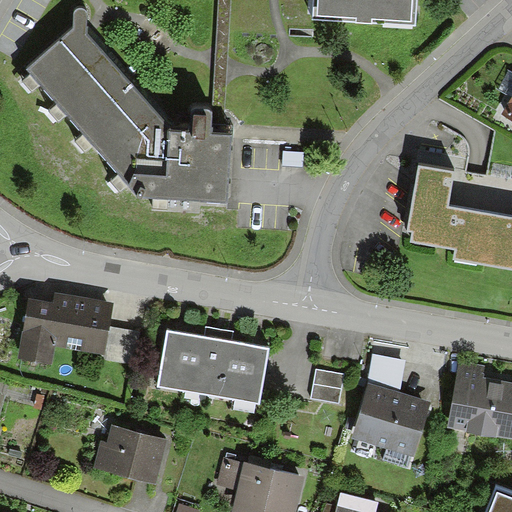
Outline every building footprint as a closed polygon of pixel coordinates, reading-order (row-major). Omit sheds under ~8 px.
[(73,17),(20,64),(137,196),(138,197),(227,203),(231,133),(232,126),(225,125),(218,125),(211,124),(213,103),(211,99),(206,96),(198,95),(191,98),(190,103),(189,122),(170,121),(96,34),(87,24),(86,22),(87,3),(85,0),(75,0),(74,3),(73,17)] [(230,32),(231,0),(217,0),(215,44),(214,71),(213,103),(211,124),(218,125),(225,125),(226,107),(227,85),(229,55),(230,32)] [(313,0),(313,16),(416,22),(417,0),(313,0)] [(511,87),(499,111),(511,118),(511,87)] [(304,150),(283,149),(283,164),(303,165),(304,150)] [(444,172),(412,167),(401,240),(449,247),(447,259),(511,268),(511,219),(438,209),(444,172)] [(105,308),(31,296),(22,355),(48,359),(51,340),(100,347),(105,308)] [(266,347),(166,331),(158,386),(258,401),(266,347)] [(413,361),(378,352),(354,444),(429,463),(443,406),(404,396),(413,361)] [(488,371),(464,367),(453,430),(511,439),(511,389),(485,385),(488,371)] [(345,402),(349,372),(319,368),(315,398),(345,402)] [(159,446),(112,433),(103,467),(150,480),(159,446)] [(287,511),(295,481),(246,470),(238,506),(264,511),(287,511)] [(511,511),(511,498),(495,492),(487,511),(511,511)]
